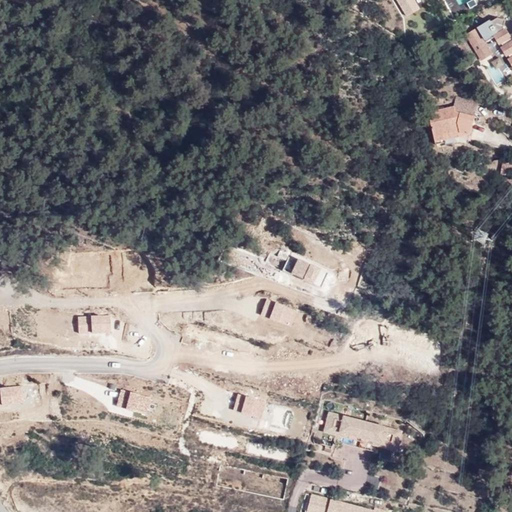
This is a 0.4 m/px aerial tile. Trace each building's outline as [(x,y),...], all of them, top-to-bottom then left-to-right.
[(393,0),(403,15),(414,8),(409,0),(393,0)] [(453,0),(461,12),(476,3),(473,0),(453,0)] [(511,38),(505,28),(506,19),(497,16),(466,33),(481,61),(494,54),(487,42),(493,38),(511,68),(511,38)] [(504,64),(499,57),(490,62),(495,70),(504,64)] [(461,140),(468,122),(450,116),(448,112),(426,115),(426,123),(422,124),(425,144),(437,142),(436,138),(449,135),(450,138),(452,137),(461,140)] [(327,411),(322,433),(398,451),(403,428),(327,411)] [(67,497),(64,491),(58,494),(61,501),(67,497)] [(310,494),(306,511),(390,511),(391,510),(310,494)]
